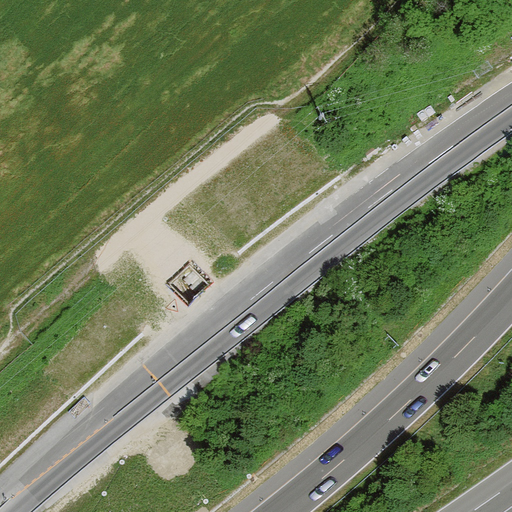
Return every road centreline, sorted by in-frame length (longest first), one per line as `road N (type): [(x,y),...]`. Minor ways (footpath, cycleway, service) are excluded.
road 1 (motorway): [(511,106),(261,291),(14,511)]
road 2 (track): [(0,357),(313,86),(398,0)]
road 3 (motorway): [(511,297),(282,511)]
